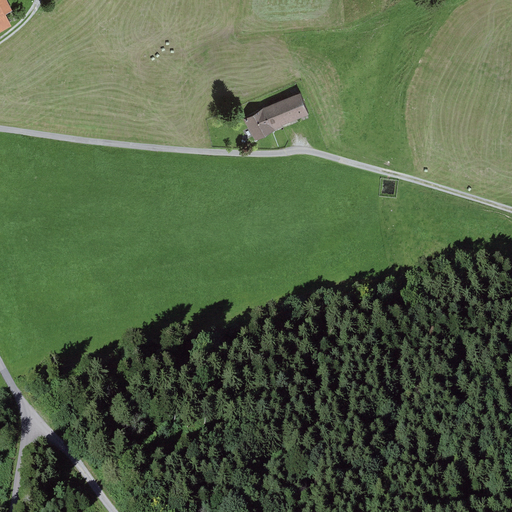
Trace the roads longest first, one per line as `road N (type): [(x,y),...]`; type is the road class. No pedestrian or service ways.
road 1 (track): [(0,129),(172,149),(311,151),(511,210)]
road 2 (unclassified): [(0,363),(26,413),(29,447),(17,511)]
road 3 (track): [(26,413),(112,511)]
